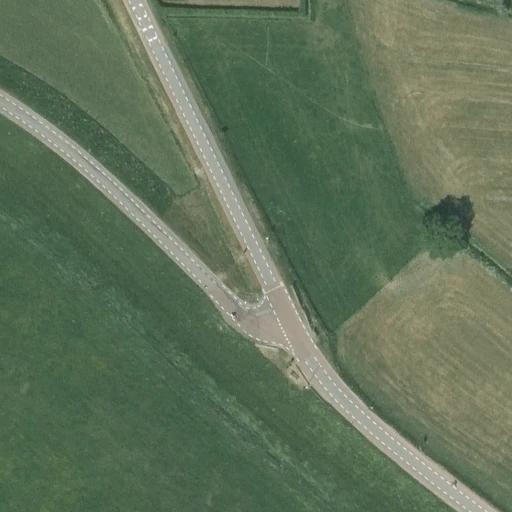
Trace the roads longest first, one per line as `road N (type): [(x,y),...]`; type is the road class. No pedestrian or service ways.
road 1 (unclassified): [(294,329),(245,321),(109,191),(0,109)]
road 2 (tertiary): [(294,329),(125,0)]
road 3 (tertiary): [(481,511),(363,422),(326,385),(294,329)]
